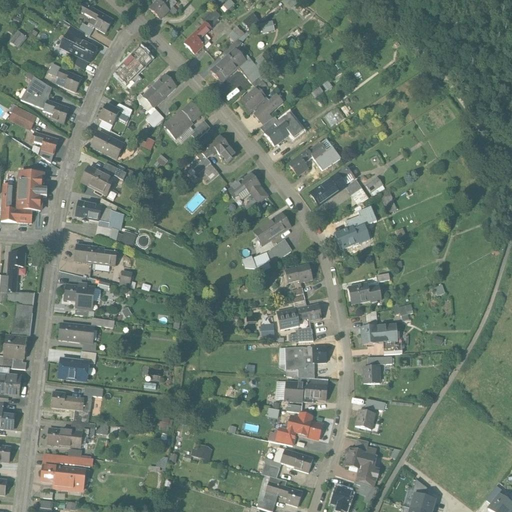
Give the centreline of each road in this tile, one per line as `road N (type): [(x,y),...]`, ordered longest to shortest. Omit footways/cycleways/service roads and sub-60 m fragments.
road 1 (residential): [(315,511),(345,412),(348,342),(334,280),(314,226),(282,179),(137,14)]
road 2 (track): [(376,511),(485,317),(511,242)]
road 3 (residential): [(19,511),(53,240)]
road 4 (residential): [(53,240),(72,140),(110,53),(137,14)]
